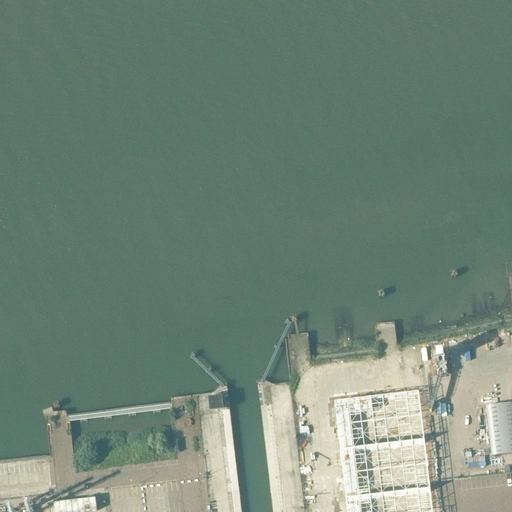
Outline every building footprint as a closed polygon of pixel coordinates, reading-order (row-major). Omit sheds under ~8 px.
[(277,388),(278,411),(290,410),(289,387),(277,388)] [(432,511),(419,395),(334,405),(346,511),(432,511)] [(210,400),(210,406),(213,406),(213,411),(221,410),(220,399),(210,400)] [(511,403),(485,407),(491,458),(511,455),(511,403)] [(317,445),(299,447),(302,476),(319,475),(317,445)] [(229,511),(226,487),(211,489),(213,511),(229,511)] [(96,511),(95,500),(53,505),(54,511),(96,511)]
